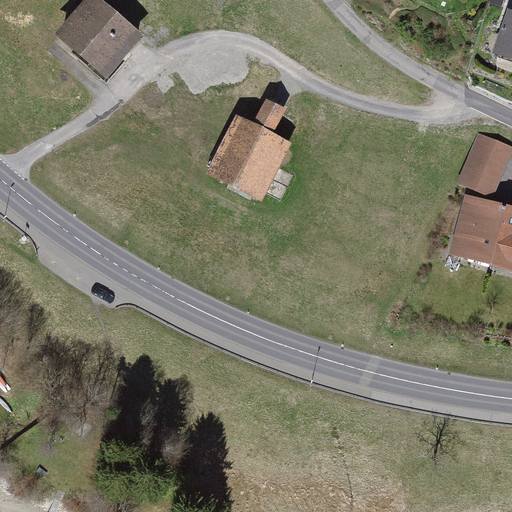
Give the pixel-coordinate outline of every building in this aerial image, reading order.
[(98,0),(88,0),(56,40),(108,83),(145,38),(98,0)] [(511,9),(508,8),(493,52),(511,58),(511,9)] [(254,125),(237,117),(210,173),(264,200),(293,141),(277,133),(289,109),(267,98),(254,125)] [(511,173),(511,153),(482,142),(463,192),(499,206),(511,173)] [(511,215),(469,205),(454,266),(511,279),(511,215)]
